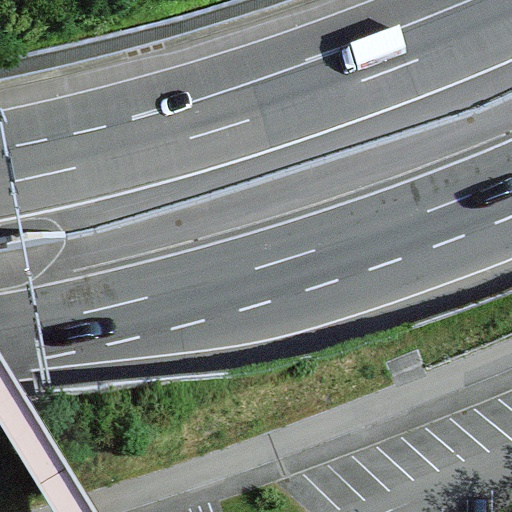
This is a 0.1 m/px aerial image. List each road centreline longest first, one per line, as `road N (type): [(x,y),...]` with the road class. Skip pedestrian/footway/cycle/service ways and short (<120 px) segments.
road 1 (motorway): [(511,19),(243,121),(0,184)]
road 2 (motorway): [(0,329),(291,257),(511,178)]
